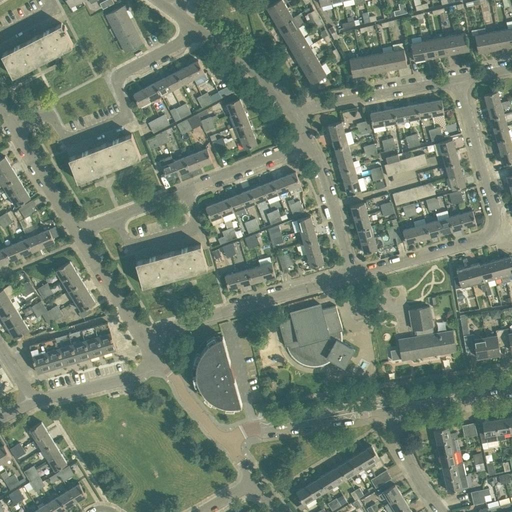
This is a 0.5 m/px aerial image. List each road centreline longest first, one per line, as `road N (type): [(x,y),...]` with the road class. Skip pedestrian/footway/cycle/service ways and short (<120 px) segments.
road 1 (residential): [(12,130),(38,116),(74,138),(116,123),(124,117),(115,77),(202,31)]
road 2 (residential): [(76,232),(307,142)]
road 3 (residential): [(141,337),(352,276)]
road 4 (residential): [(290,113),(457,78)]
road 5 (residential): [(228,441),(260,427),(392,404)]
road 6 (residential): [(490,232),(493,210),(457,78)]
road 7 (residential): [(352,276),(490,232)]
road 8 (residential): [(352,276),(307,142)]
road 9 (residential): [(34,401),(130,378),(158,358)]
road 10 (residential): [(141,337),(76,232)]
road 11 (residential): [(392,404),(511,385)]
road 12 (residential): [(76,232),(12,130)]
road 13 (residential): [(290,113),(202,31)]
road 14 (residential): [(440,511),(402,451),(392,404)]
